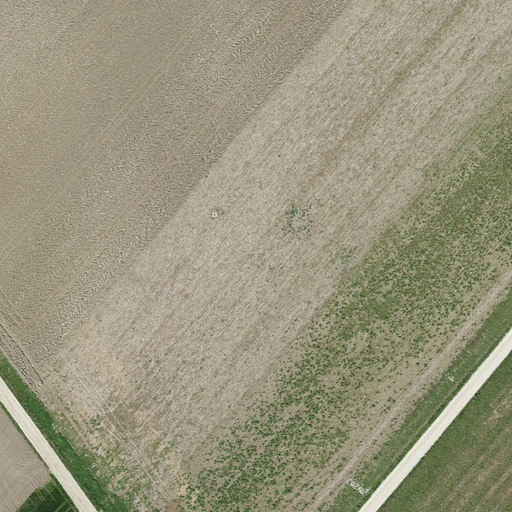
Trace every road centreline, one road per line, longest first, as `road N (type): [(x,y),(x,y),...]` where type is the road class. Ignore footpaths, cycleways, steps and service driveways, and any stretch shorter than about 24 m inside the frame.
road 1 (track): [(511,337),(365,511)]
road 2 (track): [(82,511),(0,397)]
